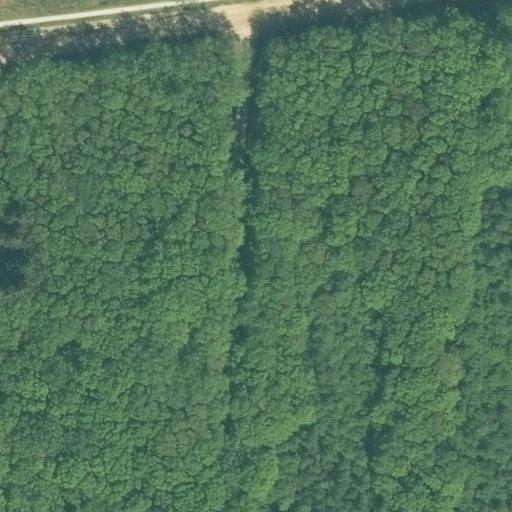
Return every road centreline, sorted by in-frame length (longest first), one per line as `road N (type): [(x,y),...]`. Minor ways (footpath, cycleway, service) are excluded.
road 1 (track): [(201,511),(245,19)]
road 2 (track): [(245,19),(0,47)]
road 3 (track): [(393,0),(245,19)]
